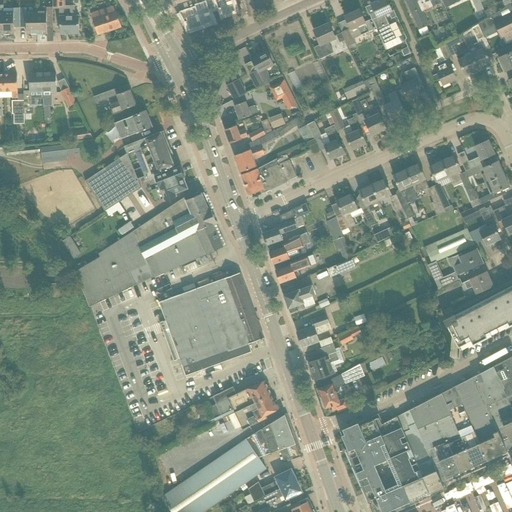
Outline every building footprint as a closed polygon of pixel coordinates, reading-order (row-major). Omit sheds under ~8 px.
[(203,0),(205,4),(195,7),(201,26),(213,22),(209,10),(214,8),(211,0),(203,0)] [(217,0),(218,1),(217,2),(219,8),(220,8),(223,16),(235,12),(231,0),(217,0)] [(380,0),(371,4),(376,13),(370,16),(383,44),(395,38),(384,15),(392,11),(386,0),(380,0)] [(441,0),(443,3),(445,8),(462,0),(441,0)] [(74,16),(73,6),(64,6),(60,6),(60,7),(60,16),(60,34),(79,34),(79,16),(74,16)] [(91,14),(98,35),(121,27),(116,11),(115,11),(114,6),(91,14)] [(195,6),(178,12),(184,21),(186,20),(189,30),(201,26),(195,7),(195,6)] [(494,6),(485,11),(484,11),(487,19),(497,13),(494,6)] [(47,11),(37,11),(37,34),(47,34),(47,32),(53,32),(53,34),(53,24),(53,7),(47,7),(47,11)] [(20,27),(20,18),(19,8),(3,8),(4,35),(14,34),(14,27),(20,27)] [(19,8),(20,18),(20,27),(27,27),(27,34),(37,34),(37,11),(26,12),(26,8),(19,8)] [(357,26),(361,35),(369,32),(374,29),(369,20),(365,22),(359,10),(345,16),(350,29),(357,26)] [(422,10),(413,14),(420,32),(430,28),(422,10)] [(478,25),(482,33),(496,25),(501,37),(511,31),(511,14),(501,19),(498,12),(497,13),(487,19),(478,25)] [(314,47),(318,56),(320,59),(333,53),(328,41),(335,38),(329,24),(314,31),(320,45),(314,47)] [(484,37),(482,33),(478,25),(472,29),(477,40),(484,37)] [(357,49),(348,30),(342,32),(351,52),(357,49)] [(462,34),(445,44),(451,56),(458,53),(454,45),(465,40),(462,34)] [(477,52),(471,55),(478,71),(485,68),(485,66),(490,63),(480,41),(474,44),(477,52)] [(451,57),(451,56),(445,44),(439,48),(441,52),(445,60),(446,59),(451,57)] [(401,50),(404,56),(411,53),(408,47),(401,50)] [(273,65),(267,52),(251,60),(257,70),(250,74),(257,89),(272,82),(265,69),(273,65)] [(456,79),(447,61),(446,59),(445,60),(441,52),(437,54),(441,64),(435,67),(443,85),(456,79)] [(511,52),(499,58),(504,71),(511,67),(511,52)] [(478,71),(471,55),(464,58),(462,53),(456,56),(461,66),(465,75),(471,72),(472,74),(478,71)] [(308,67),(302,69),(303,71),(312,68),(317,81),(326,78),(319,59),(307,63),(308,67)] [(403,73),(408,82),(401,85),(407,99),(421,93),(416,83),(421,80),(415,68),(403,73)] [(297,69),(290,72),(297,87),(304,84),(297,69)] [(30,100),(24,101),(25,113),(34,113),(34,105),(36,105),(36,98),(43,98),(43,73),(29,74),(30,91),(30,100)] [(43,73),(43,98),(43,106),(45,118),(51,118),(50,106),(50,98),(51,98),(51,93),(56,93),(56,73),(43,73)] [(4,75),(4,91),(12,91),(12,98),(18,98),(17,74),(4,75)] [(238,80),(227,85),(234,100),(246,94),(239,80),(239,79),(238,80)] [(285,80),(270,88),(277,101),(283,98),(291,93),(285,80)] [(347,99),(366,90),(361,80),(342,89),(347,99)] [(383,98),(377,83),(370,86),(377,100),(383,98)] [(76,103),(69,87),(60,92),(68,107),(76,103)] [(110,105),(113,113),(126,108),(135,105),(130,90),(117,95),(119,102),(110,105)] [(392,102),(385,106),(391,120),(405,114),(395,92),(388,95),(392,102)] [(106,99),(104,93),(93,97),(96,103),(106,99)] [(381,120),(375,107),(365,112),(359,98),(352,101),(357,113),(361,123),(365,121),(367,126),(372,135),(386,129),(381,120)] [(24,101),(12,101),(12,114),(15,114),(15,120),(25,120),(25,113),(24,101)] [(255,105),(248,108),(245,101),(234,106),(239,119),(258,113),(255,105)] [(337,109),(329,113),(335,124),(336,127),(338,131),(343,129),(345,128),(337,109)] [(145,130),(152,127),(145,111),(117,122),(123,138),(139,132),(139,133),(145,130)] [(366,144),(357,125),(361,123),(357,113),(353,115),(354,117),(347,120),(353,132),(346,136),(348,141),(352,150),(366,144)] [(281,114),(269,119),(273,128),(285,123),(281,114)] [(265,154),(262,147),(280,137),(293,128),(302,123),(299,117),(258,139),(258,140),(248,144),(250,150),(234,156),(240,172),(256,166),(253,158),(265,154)] [(272,131),(267,119),(261,122),(266,133),(272,131)] [(314,121),(307,125),(314,139),(321,135),(314,121)] [(325,146),(326,149),(331,159),(344,153),(336,134),(339,133),(338,131),(336,127),(335,124),(324,129),(331,143),(326,146),(325,146)] [(230,144),(241,139),(248,137),(245,129),(238,132),(236,126),(225,130),(230,144)] [(252,141),(265,134),(262,128),(249,135),(252,141)] [(93,138),(88,129),(77,130),(78,140),(93,138)] [(160,171),(173,166),(175,165),(161,132),(124,147),(126,153),(85,181),(105,211),(113,206),(141,188),(138,180),(154,173),(160,171)] [(313,155),(320,151),(314,139),(307,142),(313,155)] [(465,171),(483,163),(481,159),(494,154),(488,140),(475,146),(480,156),(473,159),(469,161),(464,152),(458,155),(465,171)] [(40,147),(43,164),(68,161),(66,144),(40,147)] [(478,198),(473,188),(468,178),(466,172),(461,174),(460,171),(461,171),(454,156),(442,162),(448,176),(449,176),(453,187),(463,183),(471,201),(470,202),(472,208),(480,205),(478,200),(478,198)] [(297,177),(289,160),(281,164),(281,163),(280,164),(277,158),(257,169),(241,175),(248,195),(253,193),(255,196),(288,182),(287,181),(297,177)] [(482,175),(485,182),(503,174),(500,168),(500,167),(498,162),(491,165),(489,160),(483,163),(465,171),(466,172),(468,178),(481,172),(481,171),(483,170),(485,173),(482,175)] [(436,182),(448,176),(442,162),(429,167),(436,182)] [(418,164),(406,170),(416,192),(422,189),(428,187),(424,179),(425,179),(418,164)] [(173,166),(154,173),(159,187),(160,188),(165,200),(176,196),(175,193),(187,188),(183,178),(184,178),(180,166),(174,169),(173,166)] [(416,192),(406,170),(393,176),(400,191),(401,190),(402,192),(397,194),(403,209),(404,208),(408,218),(414,216),(408,203),(405,197),(416,192)] [(494,193),(509,186),(506,180),(506,181),(503,174),(485,182),(490,195),(489,195),(491,200),(497,197),(494,193)] [(384,180),(372,185),(378,200),(391,194),(384,180)] [(440,183),(434,186),(445,211),(452,209),(440,183)] [(378,200),(372,185),(359,191),(366,206),(361,208),(363,212),(369,225),(375,222),(371,211),(381,206),(378,200)] [(445,211),(434,186),(428,189),(433,202),(431,203),(436,215),(445,211)] [(98,254),(100,258),(75,272),(89,307),(117,294),(154,277),(154,278),(223,247),(213,224),(217,223),(204,193),(186,200),(185,197),(133,231),(98,254)] [(396,212),(403,209),(397,194),(390,197),(396,212)] [(337,216),(336,216),(341,230),(341,231),(349,228),(346,220),(352,217),(363,212),(361,208),(358,209),(355,204),(351,195),(336,201),(343,216),(338,218),(337,216)] [(498,222),(493,211),(491,206),(485,209),(485,207),(479,210),(483,219),(487,228),(480,232),(486,245),(500,239),(494,225),(498,223),(498,222)] [(504,206),(493,211),(498,222),(503,220),(509,235),(511,233),(511,215),(509,217),(504,206)] [(280,216),(283,223),(277,226),(278,228),(262,233),(266,245),(283,240),(281,234),(305,226),(299,209),(280,216)] [(409,221),(403,224),(405,229),(411,226),(409,221)] [(474,245),(467,228),(424,247),(432,264),(474,245)] [(332,241),(343,237),(341,231),(341,230),(330,234),(332,241)] [(284,244),(285,247),(269,252),(273,264),(300,255),(298,250),(305,247),(304,245),(311,243),(307,233),(284,244)] [(379,233),(374,235),(377,243),(382,241),(379,233)] [(343,260),(347,259),(350,257),(343,237),(332,241),(335,250),(339,249),(343,260)] [(482,263),(476,249),(462,256),(461,254),(462,254),(461,253),(449,259),(450,259),(453,265),(455,266),(458,274),(482,263)] [(311,266),(316,265),(313,255),(290,263),(291,265),(276,271),(280,283),(296,277),(295,272),(311,266)] [(350,257),(347,259),(343,260),(344,262),(327,269),(331,277),(356,266),(352,258),(351,259),(350,257)] [(458,279),(455,272),(439,279),(442,286),(458,279)] [(473,286),(476,293),(493,286),(486,272),(464,282),(467,289),(473,286)] [(251,352),(248,344),(263,339),(239,273),(230,276),(230,277),(196,289),(185,293),(159,302),(166,321),(160,323),(163,332),(169,330),(186,376),(251,352)] [(449,291),(462,285),(460,279),(458,279),(442,286),(442,287),(438,289),(437,296),(448,291),(449,291)] [(194,283),(183,288),(184,290),(185,293),(196,289),(194,283)] [(315,294),(312,285),(283,296),(288,309),(304,303),(306,308),(315,304),(312,295),(315,294)] [(511,285),(454,315),(444,320),(447,326),(460,351),(473,344),(487,337),(509,325),(509,326),(511,324),(511,285)] [(326,306),(323,300),(318,302),(319,305),(320,308),(326,306)] [(367,322),(364,314),(353,317),(356,325),(367,322)] [(313,326),(296,332),(302,347),(319,341),(317,335),(331,330),(326,315),(311,320),(313,326)] [(339,339),(342,345),(353,339),(350,333),(339,339)] [(344,362),(338,348),(335,349),(333,344),(317,349),(321,359),(309,363),(315,380),(334,373),(337,372),(335,365),(344,362)] [(372,369),(384,364),(381,356),(369,361),(372,369)] [(503,443),(503,444),(504,445),(511,441),(511,356),(473,377),(503,443)] [(339,401),(336,393),(341,391),(339,386),(345,384),(365,376),(363,372),(367,370),(363,363),(360,365),(341,374),(327,381),(329,386),(325,387),(321,389),(318,390),(321,397),(322,401),(321,401),(324,407),(325,409),(326,409),(326,408),(331,406),(333,410),(337,409),(338,412),(339,411),(349,407),(346,399),(339,401)] [(503,443),(473,377),(455,386),(487,460),(507,452),(504,445),(503,444),(503,443)] [(234,412),(235,413),(271,395),(264,380),(236,394),(233,387),(212,397),(223,418),(234,412)] [(463,441),(474,466),(487,460),(455,386),(442,393),(463,441)] [(474,466),(463,441),(442,393),(429,399),(460,472),(474,466)] [(264,419),(263,417),(278,409),(271,395),(235,413),(223,418),(226,422),(225,423),(229,432),(241,426),(243,429),(264,419)] [(410,409),(440,481),(460,472),(429,399),(410,409)] [(410,409),(397,416),(430,493),(443,487),(440,481),(410,409)] [(206,413),(200,416),(204,423),(209,420),(206,413)] [(276,420),(211,463),(161,497),(171,511),(203,511),(266,469),(258,458),(280,450),(283,460),(299,454),(295,444),(284,415),(276,420)] [(424,497),(423,496),(429,493),(430,494),(430,493),(397,416),(380,425),(377,418),(377,417),(368,421),(367,419),(340,431),(347,449),(345,450),(371,511),(392,511),(400,509),(401,509),(399,505),(409,501),(409,502),(419,498),(424,497)] [(254,501),(265,496),(297,480),(294,473),(293,474),(291,470),(276,477),(278,481),(262,488),(258,482),(248,489),(254,501)] [(265,496),(268,503),(284,495),(286,499),(292,496),(301,492),(299,488),(300,487),(297,480),(265,496)] [(312,511),(306,499),(308,499),(307,498),(291,506),(292,509),(292,511),(312,511)]
